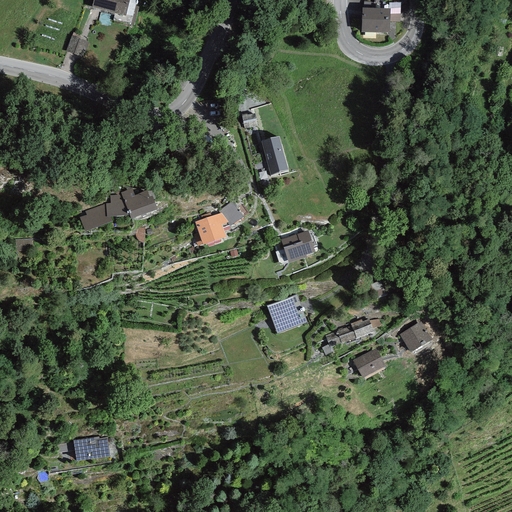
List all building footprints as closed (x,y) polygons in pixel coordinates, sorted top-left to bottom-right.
[(94,0),(92,10),(125,18),(129,0),(94,0)] [(390,12),(390,23),(399,23),(400,5),(389,4),(389,12),(390,12)] [(390,12),(389,12),(362,11),(361,34),(389,36),(390,23),(390,12)] [(88,43),(72,37),(66,53),(82,59),(88,43)] [(279,139),(261,144),(270,177),(288,172),(279,139)] [(86,217),(80,219),(85,235),(112,224),(110,220),(128,219),(130,223),(157,213),(152,199),(150,200),(147,193),(135,197),(132,190),(120,195),(109,196),(110,204),(105,205),(84,212),(86,217)] [(222,214),(194,223),(202,248),(226,240),(221,226),(228,224),(231,228),(243,219),(232,202),(220,211),(222,214)] [(307,233),(281,241),(283,245),(273,248),(280,267),(288,265),(289,266),(306,260),(306,258),(315,255),(307,233)] [(17,261),(29,261),(29,249),(17,249),(17,261)] [(396,291),(391,278),(372,286),(377,299),(396,291)] [(297,297),(267,308),(276,335),(307,323),(297,297)] [(369,321),(351,327),(356,340),(374,334),(372,330),(381,327),(378,320),(369,321)] [(421,324),(399,335),(411,356),(432,345),(421,324)] [(356,340),(351,327),(325,337),(329,346),(330,350),(332,349),(356,340)] [(330,350),(329,346),(321,349),(325,357),(334,353),(332,349),(330,350)] [(376,350),(353,363),(363,382),(385,370),(376,350)] [(107,438),(56,445),(57,454),(74,452),(76,463),(110,459),(107,438)]
